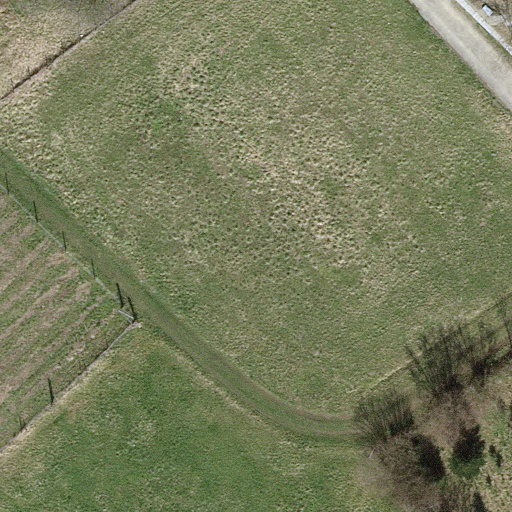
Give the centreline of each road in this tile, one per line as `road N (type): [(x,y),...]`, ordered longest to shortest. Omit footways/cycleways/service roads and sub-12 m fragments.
road 1 (track): [(181,334),(250,399),(320,431),(362,429),(511,334)]
road 2 (track): [(0,160),(181,334)]
road 3 (track): [(0,503),(181,334)]
road 4 (track): [(423,0),(511,95)]
